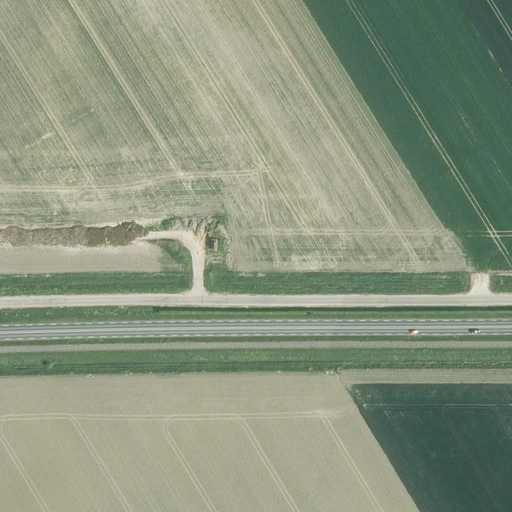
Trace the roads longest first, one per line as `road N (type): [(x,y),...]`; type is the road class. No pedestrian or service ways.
road 1 (primary): [(0,333),(511,326)]
road 2 (unclassified): [(0,302),(511,299)]
